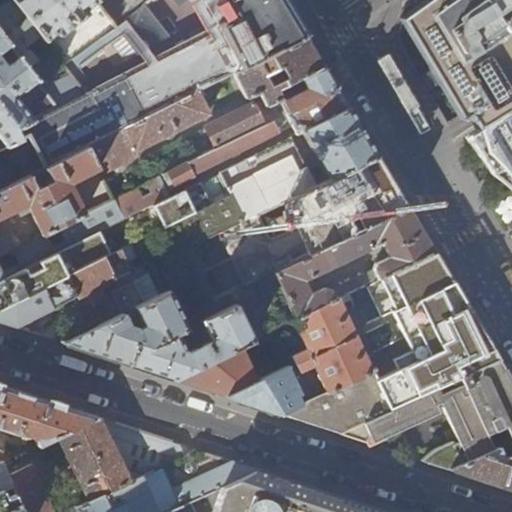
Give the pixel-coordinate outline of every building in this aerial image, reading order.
[(5,0),(0,4),(0,36),(24,67),(35,59),(28,49),(20,47),(38,33),(12,0),(5,0)] [(12,0),(38,33),(42,39),(53,32),(56,34),(68,26),(61,16),(66,12),(73,22),(85,13),(82,9),(93,0),(12,0)] [(95,0),(94,2),(137,58),(166,37),(142,5),(148,0),(221,0),(226,9),(218,13),(222,19),(212,24),(213,27),(142,64),(141,63),(83,93),(55,108),(31,120),(15,128),(13,129),(19,139),(29,134),(44,168),(84,148),(201,88),(232,72),(305,36),(288,8),(283,0),(95,0)] [(418,77),(426,91),(438,84),(442,92),(459,119),(466,114),(470,120),(472,122),(476,129),(511,107),(511,0),(407,0),(413,8),(407,13),(399,19),(410,38),(429,70),(418,77)] [(0,108),(15,128),(31,120),(13,96),(33,80),(26,70),(24,67),(0,36),(0,108)] [(286,111),(275,89),(322,65),(320,61),(312,48),(305,36),(232,72),(245,98),(258,91),(260,94),(262,98),(205,127),(215,147),(286,111)] [(63,66),(69,73),(100,49),(94,42),(63,66)] [(329,77),(322,65),(275,89),(286,111),(335,87),(329,77)] [(31,66),(26,70),(33,80),(55,108),(83,93),(70,75),(47,86),(31,66)] [(335,87),(286,111),(215,147),(151,179),(158,193),(183,181),(182,179),(278,131),(275,127),(289,121),(295,132),(301,130),(347,107),(341,97),(335,87)] [(201,88),(84,148),(95,171),(98,176),(137,156),(135,151),(208,115),(199,97),(204,94),(201,88)] [(347,107),(301,130),(330,178),(376,155),(360,129),(347,107)] [(511,107),(476,129),(486,145),(511,190),(511,107)] [(0,140),(5,146),(19,139),(13,129),(15,128),(0,108),(0,140)] [(289,136),(218,172),(230,195),(243,220),(314,185),(305,168),(303,169),(297,157),(299,156),(289,136)] [(84,148),(44,168),(49,181),(34,190),(28,177),(0,190),(0,217),(26,205),(41,235),(46,233),(58,226),(83,214),(68,184),(95,171),(84,148)] [(376,155),(330,178),(314,185),(243,220),(186,248),(211,303),(272,273),(406,207),(387,174),(380,162),(376,155)] [(148,181),(111,200),(121,221),(154,204),(157,202),(148,181)] [(157,202),(154,204),(165,227),(173,223),(211,205),(199,181),(157,202)] [(211,205),(173,223),(186,248),(243,220),(230,195),(214,203),(211,205)] [(100,231),(121,221),(111,200),(110,200),(83,214),(58,226),(65,240),(53,247),(46,233),(41,235),(19,246),(12,250),(22,271),(100,231)] [(364,285),(433,252),(427,241),(415,221),(406,207),(272,273),(294,319),(347,294),(364,285)] [(2,281),(0,281),(0,308),(112,254),(100,231),(22,271),(2,281)] [(0,255),(12,250),(19,246),(13,235),(0,241),(0,255)] [(126,260),(121,249),(112,254),(0,308),(0,323),(1,324),(14,328),(44,313),(46,317),(50,315),(49,311),(77,297),(78,298),(87,294),(96,313),(88,317),(93,328),(145,303),(130,272),(115,279),(110,268),(126,260)] [(391,314),(414,363),(374,381),(389,412),(498,361),(480,330),(461,298),(444,271),(442,267),(433,252),(364,285),(379,319),(391,314)] [(167,292),(145,303),(93,328),(71,339),(64,342),(62,343),(88,352),(126,364),(133,342),(146,347),(176,333),(185,329),(167,292)] [(256,382),(226,397),(253,406),(279,414),(305,403),(303,398),(300,399),(298,396),(301,394),(291,370),(295,368),(297,372),(312,365),(326,393),(370,373),(372,373),(340,305),(346,302),(349,300),(347,294),(294,319),(291,321),(304,349),(289,356),(278,359),(283,369),(256,382)] [(184,348),(176,333),(146,347),(133,342),(126,364),(145,371),(172,379),(239,346),(251,341),(234,303),(216,312),(217,313),(199,322),(208,341),(198,346),(195,342),(184,348)] [(64,342),(71,339),(68,333),(61,336),(64,342)] [(256,382),(239,346),(172,379),(203,390),(226,397),(256,382)] [(389,412),(341,434),(362,442),(372,445),(406,429),(422,461),(441,467),(447,469),(495,447),(510,441),(511,439),(511,384),(504,371),(498,361),(389,412)] [(374,381),(370,373),(326,393),(305,403),(279,414),(313,426),(341,434),(389,412),(374,381)] [(30,395),(0,385),(0,428),(25,436),(27,435),(32,436),(36,444),(55,435),(94,416),(30,395)] [(87,501),(186,456),(180,445),(131,429),(94,416),(55,435),(87,501)] [(511,439),(510,441),(511,445),(511,454),(501,458),(495,447),(447,469),(501,487),(511,490),(511,439)] [(221,458),(198,451),(186,456),(87,501),(75,507),(77,511),(168,511),(199,497),(257,470),(221,458)] [(11,457),(0,453),(0,462),(7,459),(11,457)] [(10,466),(7,459),(0,462),(0,490),(11,486),(23,511),(52,511),(32,464),(8,476),(4,469),(10,466)] [(205,511),(385,511),(373,508),(295,482),(289,481),(257,470),(199,497),(205,511)] [(0,511),(23,511),(11,486),(0,490),(0,511)] [(168,511),(205,511),(199,497),(168,511)]
